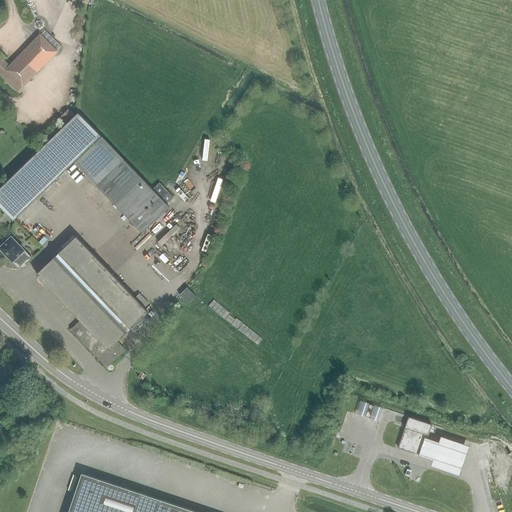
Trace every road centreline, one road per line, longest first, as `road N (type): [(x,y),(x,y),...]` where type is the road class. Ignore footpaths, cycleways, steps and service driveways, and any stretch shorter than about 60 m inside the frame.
road 1 (primary): [(511,387),(435,279),(385,188),(318,0)]
road 2 (secondary): [(295,470),(87,391),(0,319)]
road 3 (secondary): [(418,511),(295,470)]
